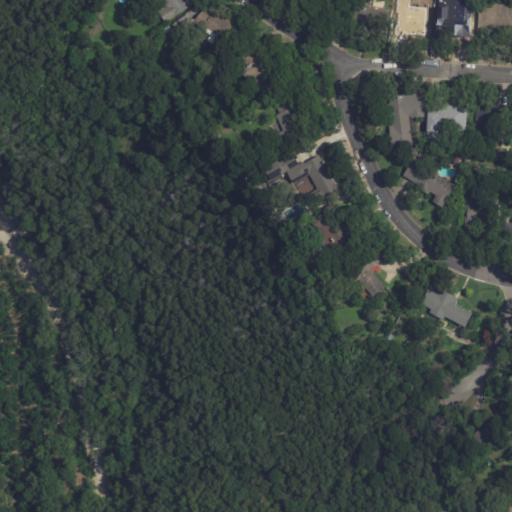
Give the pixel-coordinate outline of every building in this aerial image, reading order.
[(192,0),(195,4),(164,24),(148,0),(192,0)] [(317,0),(315,4),(312,8),(299,0),(317,0)] [(363,0),(362,8),(386,12),(382,32),(334,23),(338,3),(351,5),(352,0),(363,0)] [(490,30),(476,29),(478,4),(511,5),(511,38),(497,38),(498,30),(490,30)] [(431,9),(430,24),(411,23),(410,39),(393,38),(394,7),(431,9)] [(204,11),(212,17),(216,11),(232,24),(231,25),(241,33),(227,51),(220,45),(217,50),(206,41),(210,37),(193,23),(204,10),(204,11)] [(187,15),(193,24),(184,31),(177,21),(187,15)] [(471,19),(470,40),(436,38),(438,17),(471,19)] [(175,22),(180,28),(175,31),(171,25),(175,22)] [(258,46),(262,54),(261,54),(280,87),(263,96),(253,78),(246,82),(239,70),(245,66),(237,50),(254,40),(258,46)] [(141,48),(146,54),(139,59),(135,53),(141,48)] [(411,147),(390,148),(388,127),(391,127),(389,98),(400,97),(400,95),(423,94),(425,116),(409,117),(411,147)] [(293,99),(309,137),(280,150),(274,135),(282,131),(276,116),(279,114),(274,103),(292,95),(293,99)] [(501,109),(507,109),(506,124),(496,123),(495,142),(474,140),(477,104),(497,106),(497,109),(501,109)] [(465,133),(446,132),(446,126),(428,125),(429,105),(454,106),(454,105),(466,105),(465,133)] [(327,169),(334,183),(335,183),(339,191),(323,200),(309,174),(308,174),(305,170),(301,172),(304,177),(293,182),(287,171),(303,163),(304,164),(319,156),(321,159),(322,158),(327,168),(326,169),(327,169)] [(286,174),(279,161),(264,168),(270,182),(286,174)] [(413,183),(402,177),(411,161),(454,187),(441,209),(432,203),(435,197),(429,193),(428,196),(414,187),(415,185),(413,183)] [(483,226),(480,226),(479,236),(465,235),(468,198),(485,199),(485,205),(499,206),(498,228),(483,226)] [(329,208),(336,218),(340,214),(353,232),(348,236),(359,251),(344,262),(343,260),(331,269),(323,258),(330,253),(328,250),(326,251),(321,244),(323,242),(320,237),(322,236),(317,230),(316,231),(308,220),(328,207),(329,208)] [(384,259),(371,270),(385,288),(373,298),(358,281),(354,284),(345,273),(375,247),(385,258),(384,259)] [(441,291),(458,300),(455,305),(472,314),(464,329),(444,318),(442,321),(428,314),(430,310),(420,305),(427,290),(438,296),(440,291),(441,291)] [(481,451),(470,437),(477,431),(478,432),(484,427),(482,424),(498,411),(511,427),(481,451)] [(480,511),(500,496),(511,511),(480,511)]
